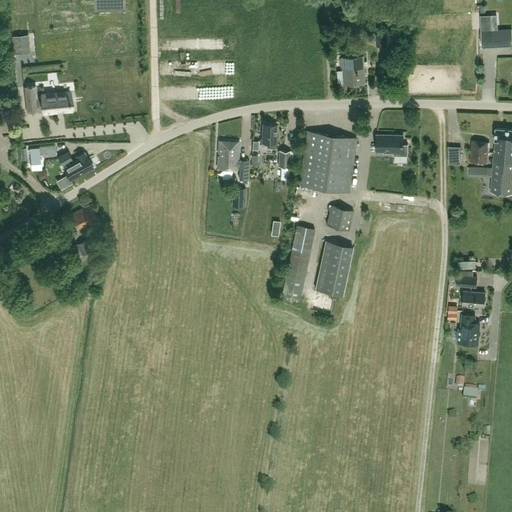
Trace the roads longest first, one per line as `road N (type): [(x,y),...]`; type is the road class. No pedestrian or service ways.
road 1 (residential): [(0,239),(135,153),(221,115),(291,104),(511,106)]
road 2 (track): [(418,511),(442,213),(434,203),(358,193)]
